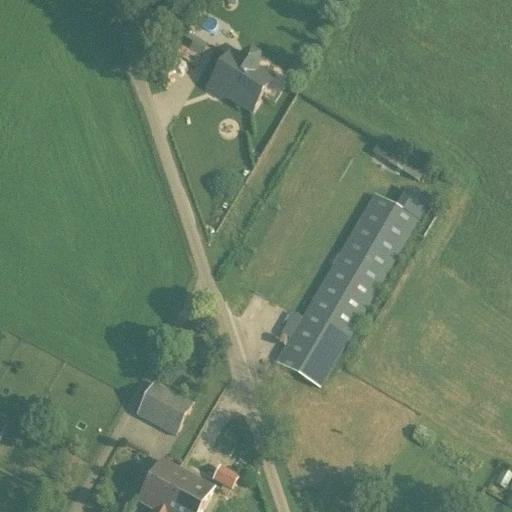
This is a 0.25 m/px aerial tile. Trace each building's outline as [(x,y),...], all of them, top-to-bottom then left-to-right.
[(224,57),(205,90),(250,116),(269,83),(252,73),(255,67),(255,57),(246,52),(238,57),(234,63),(224,57)] [(245,163),(256,142),(249,138),(238,159),(245,163)] [(383,143),(376,154),(392,163),(398,152),(383,143)] [(399,153),(393,167),(412,174),(417,161),(399,153)] [(320,393),(428,207),(405,194),(395,211),(373,199),(276,366),(320,393)] [(176,441),(194,407),(154,386),(136,419),(176,441)] [(0,440),(9,422),(0,417),(0,440)] [(426,451),(434,438),(420,430),(412,442),(426,451)] [(234,481),(242,457),(231,453),(223,477),(234,481)] [(203,511),(214,493),(161,464),(138,506),(148,511),(203,511)]
